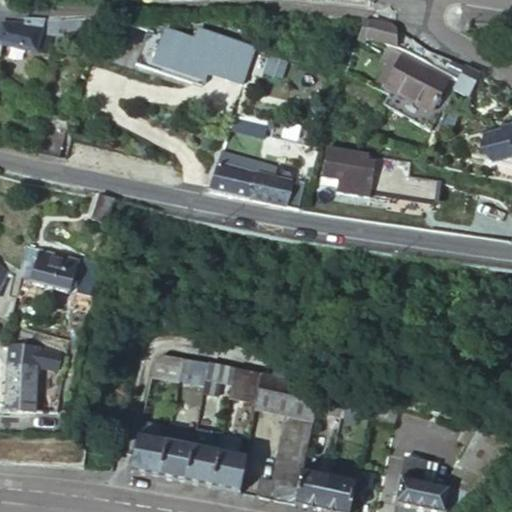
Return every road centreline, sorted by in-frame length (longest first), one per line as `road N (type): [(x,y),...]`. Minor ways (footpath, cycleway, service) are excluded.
road 1 (residential): [(511,249),(310,228),(0,156)]
road 2 (residential): [(1,11),(233,4),(366,10)]
